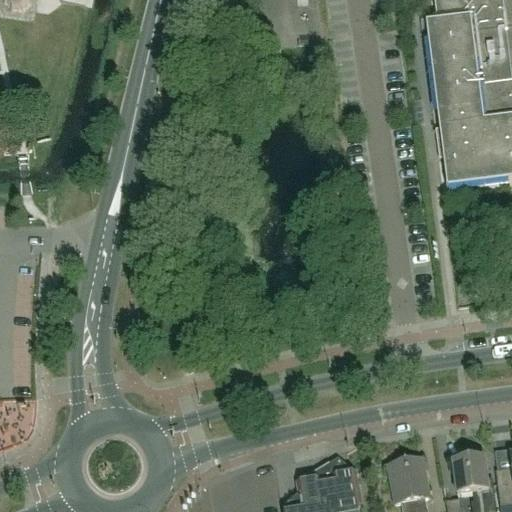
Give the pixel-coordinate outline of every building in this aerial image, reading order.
[(28,4),(27,0),(6,0),(6,4),(9,10),(20,12),(28,4)] [(511,0),(433,0),(437,27),(426,28),(447,193),(511,185),(511,0)] [(0,232),(9,232),(9,210),(0,209),(0,232)] [(35,356),(19,357),(19,377),(36,377),(35,356)] [(511,457),(509,458),(511,474),(494,476),(499,510),(511,508),(511,457)] [(452,466),(456,499),(457,499),(472,497),(473,506),(470,506),(471,511),(495,511),(491,482),(485,483),(482,462),(452,466)] [(422,463),(405,467),(386,470),(393,509),(401,507),(401,511),(426,511),(424,503),(430,502),(422,463)] [(361,511),(356,478),(354,478),(350,475),(322,479),(319,484),(296,488),(300,511),(361,511)] [(445,505),(446,511),(460,511),(459,503),(445,505)]
